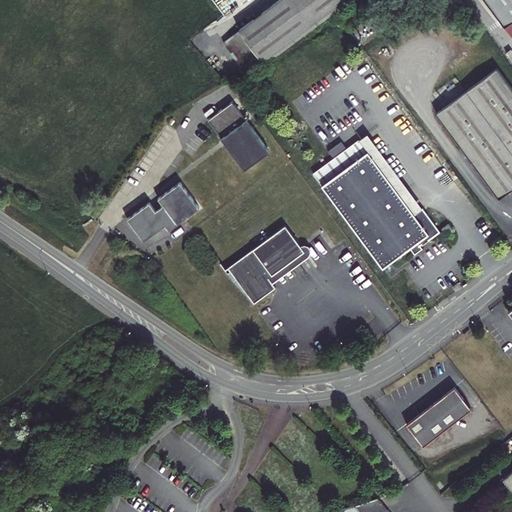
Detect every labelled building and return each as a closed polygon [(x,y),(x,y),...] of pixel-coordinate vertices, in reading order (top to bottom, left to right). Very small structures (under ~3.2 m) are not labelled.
[(266,0),(247,14),(269,46),(331,0),(266,0)] [(511,0),(481,0),(502,27),(511,19),(511,0)] [(242,67),(255,59),(238,32),(225,40),(242,67)] [(511,88),(498,70),(438,116),(501,200),(511,191),(511,88)] [(232,101),(207,120),(244,170),(269,151),(232,101)] [(403,199),(414,200),(413,211),(420,220),(428,214),(372,140),(364,146),(403,199)] [(403,199),(364,146),(318,181),(389,275),(416,254),(421,261),(428,255),(424,248),(431,243),(434,247),(446,238),(428,214),(420,220),(413,211),(414,200),(403,199)] [(149,202),(127,219),(143,241),(165,225),(168,230),(199,208),(179,182),(157,198),(162,205),(155,211),(149,202)] [(304,252),(300,246),(285,225),(224,270),(227,273),(230,271),(253,303),(275,287),(272,283),(268,278),(266,275),(269,273),(271,276),(304,252)] [(434,247),(431,243),(425,248),(428,252),(434,247)] [(301,245),(300,246),(304,252),(271,276),(269,273),(266,275),(268,278),(272,283),(308,257),(310,256),(311,253),(311,250),(310,247),(307,245),(304,244),(301,245)] [(452,286),(455,291),(461,287),(457,281),(452,286)] [(452,382),(405,420),(422,441),(470,403),(452,382)] [(511,465),(499,477),(511,493),(511,465)] [(358,511),(389,511),(377,497),(353,505),(358,511)]
